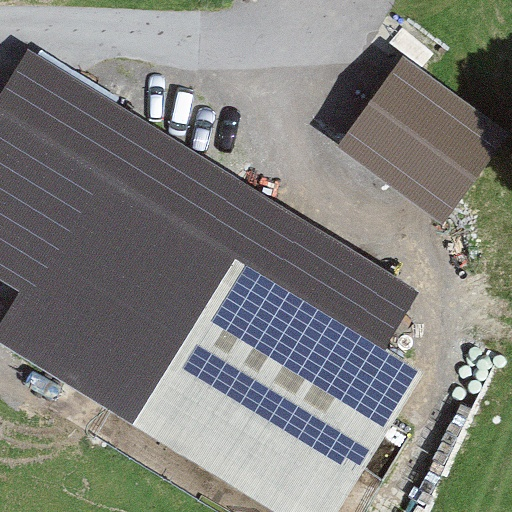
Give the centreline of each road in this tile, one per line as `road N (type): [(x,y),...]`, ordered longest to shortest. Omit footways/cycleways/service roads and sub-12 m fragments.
road 1 (track): [(397,511),(462,385),(463,282),(374,221),(280,138),(235,34)]
road 2 (unclassified): [(0,25),(365,39)]
